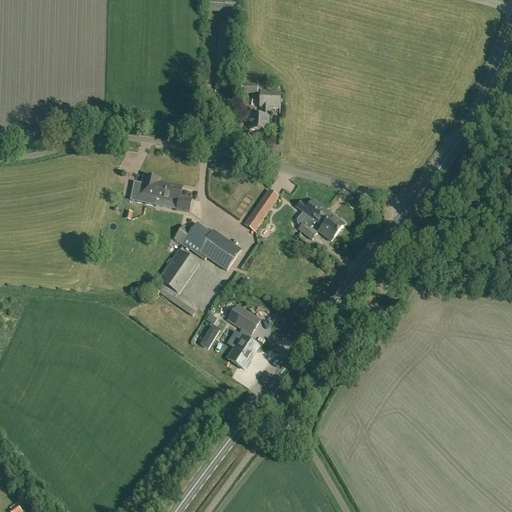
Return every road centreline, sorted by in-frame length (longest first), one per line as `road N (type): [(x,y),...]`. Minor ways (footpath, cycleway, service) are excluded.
road 1 (unclassified): [(404,210),(253,161),(130,137),(0,158)]
road 2 (secondary): [(265,389),(404,210)]
road 3 (secondary): [(176,511),(265,389)]
road 4 (unclassified): [(342,511),(265,389)]
